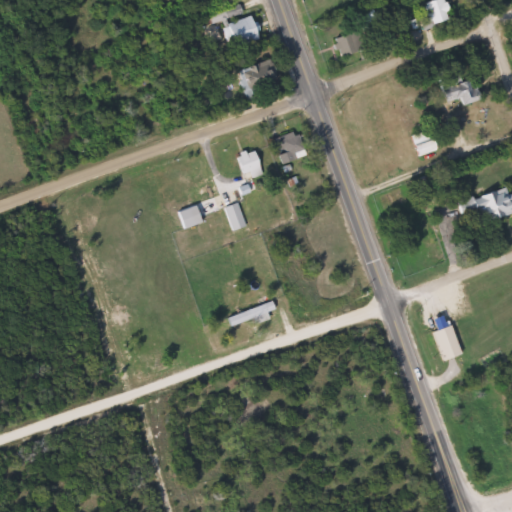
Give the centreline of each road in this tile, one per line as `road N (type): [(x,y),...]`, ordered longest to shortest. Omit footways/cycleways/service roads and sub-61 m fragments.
road 1 (primary): [(465,511),(280,0)]
road 2 (residential): [(0,215),(493,27)]
road 3 (residential): [(141,386),(511,258)]
road 4 (residential): [(60,195),(141,386),(177,511)]
